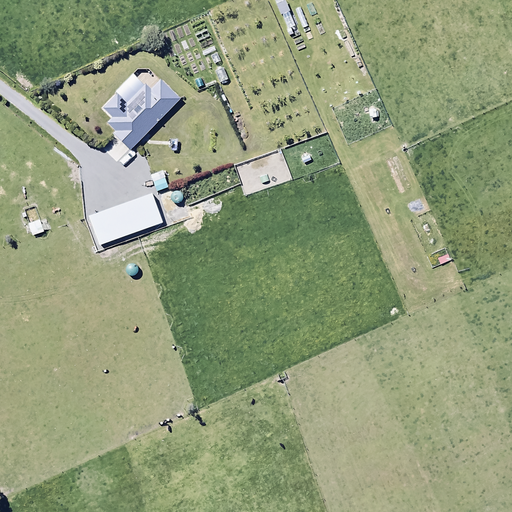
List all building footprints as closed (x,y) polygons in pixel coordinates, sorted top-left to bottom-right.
[(191,34),(186,23),(161,33),(166,45),(191,34)] [(229,34),(218,39),(223,51),(234,47),(229,34)] [(179,98),(159,79),(150,89),(145,84),(126,103),(117,94),(103,108),(112,117),(104,124),(128,148),(179,98)] [(168,186),(162,170),(150,174),(155,190),(168,186)] [(177,189),(174,189),(172,189),(171,190),(170,191),(169,192),(168,193),(168,194),(167,196),(167,197),(168,199),(168,200),(169,201),(170,202),(171,203),(172,204),(173,205),(175,205),(176,205),(177,205),(179,204),(180,204),(181,203),(182,202),(183,200),(183,199),(184,198),(184,196),(184,195),(183,194),(182,192),(182,191),(180,190),(179,189),(178,189),(177,189)] [(106,208),(103,196),(91,200),(95,211),(106,208)]
